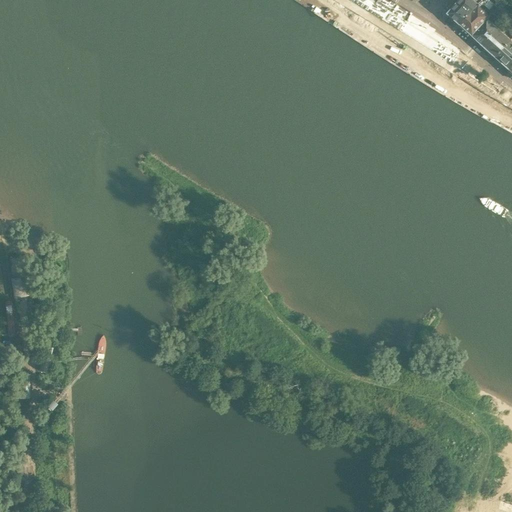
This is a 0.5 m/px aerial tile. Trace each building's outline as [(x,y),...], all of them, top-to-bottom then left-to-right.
[(389,0),(384,0),(382,6),(404,15),(407,8),(389,0)] [(454,7),(448,13),(460,24),(482,0),(460,0),(454,7)] [(473,35),(473,36),(488,18),(491,16),(490,16),(482,8),(484,5),(488,0),(482,0),(460,24),(472,35),(473,35)] [(501,3),(490,16),(491,16),(488,18),(473,36),(482,44),(498,27),(492,22),(496,17),(502,22),(508,15),(501,3)] [(417,26),(423,28),(426,22),(420,19),(417,26)] [(440,45),(447,38),(432,25),(425,32),(440,45)] [(482,44),(496,57),(511,40),(504,33),(506,31),(502,27),(500,29),(498,27),(482,44)] [(511,38),(511,40),(496,57),(510,69),(511,66),(511,38)] [(486,138),(485,146),(511,160),(511,136),(495,127),(489,132),(486,138)] [(27,278),(11,281),(14,300),(30,297),(27,278)] [(16,374),(16,398),(30,398),(30,374),(16,374)] [(56,474),(57,486),(70,486),(69,473),(56,474)] [(498,500),(494,511),(508,511),(511,505),(498,500)]
